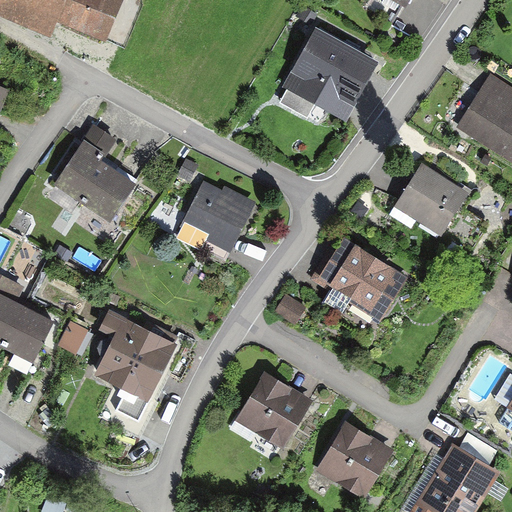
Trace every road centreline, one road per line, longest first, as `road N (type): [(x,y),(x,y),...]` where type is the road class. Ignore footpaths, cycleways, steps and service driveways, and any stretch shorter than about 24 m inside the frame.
road 1 (residential): [(0,203),(84,74),(325,203)]
road 2 (residential): [(241,320),(392,413),(414,417),(490,306)]
road 3 (residential): [(325,203),(476,0)]
road 4 (residential): [(162,491),(185,422),(241,320)]
road 5 (residential): [(162,491),(117,486),(0,425)]
road 6 (residential): [(241,320),(325,203)]
